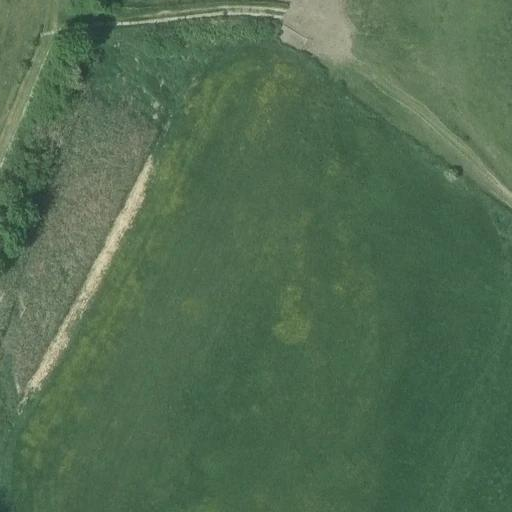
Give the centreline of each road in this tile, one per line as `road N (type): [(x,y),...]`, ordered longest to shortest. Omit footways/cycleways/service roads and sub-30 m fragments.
road 1 (track): [(343,50),(316,25),(276,10),(49,30),(0,141)]
road 2 (track): [(511,204),(343,50),(287,165)]
